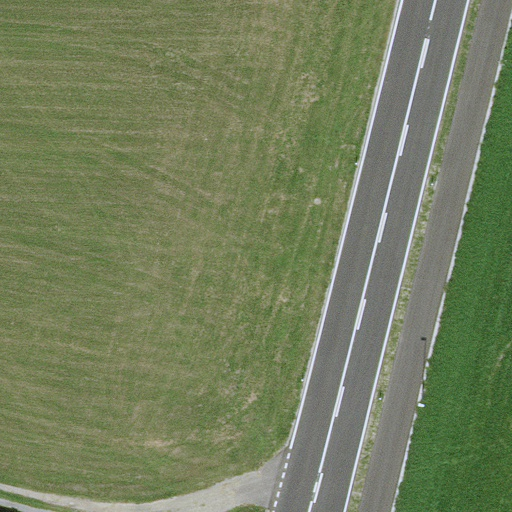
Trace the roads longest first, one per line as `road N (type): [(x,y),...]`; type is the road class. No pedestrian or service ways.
road 1 (secondary): [(437,0),(312,511)]
road 2 (track): [(178,511),(322,472)]
